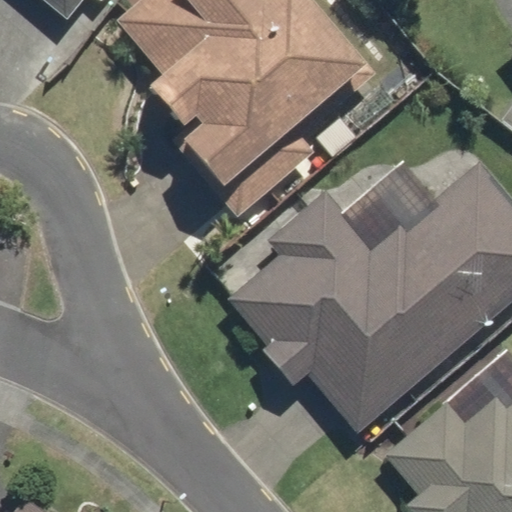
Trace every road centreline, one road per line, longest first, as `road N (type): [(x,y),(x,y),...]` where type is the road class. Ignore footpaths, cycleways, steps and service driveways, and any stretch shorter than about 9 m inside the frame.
road 1 (residential): [(0,149),(33,161),(83,241),(97,295)]
road 2 (residential): [(112,382),(238,511)]
